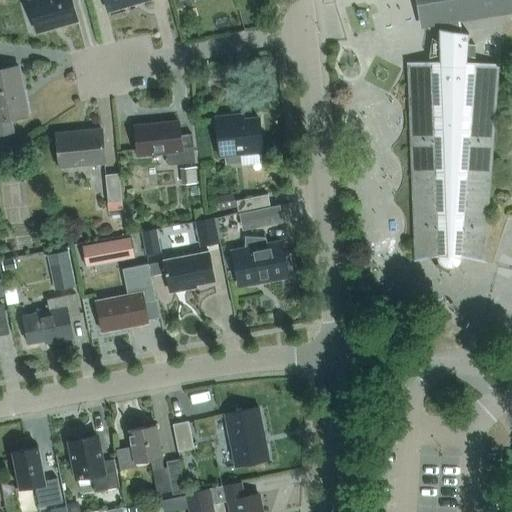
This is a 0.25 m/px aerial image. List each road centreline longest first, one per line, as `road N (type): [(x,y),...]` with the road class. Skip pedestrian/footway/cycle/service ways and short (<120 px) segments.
road 1 (residential): [(0,407),(247,362),(335,358)]
road 2 (residential): [(335,358),(305,33)]
road 3 (residential): [(511,371),(444,370),(424,378),(413,397),(412,430),(473,431),(489,410),(511,400)]
road 4 (residential): [(105,70),(305,33)]
road 5 (residential): [(326,511),(335,358)]
